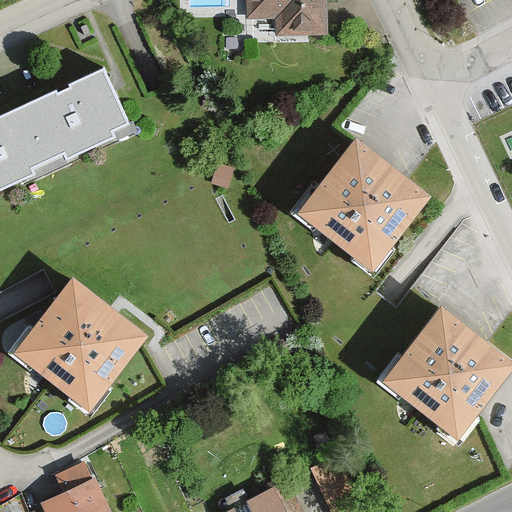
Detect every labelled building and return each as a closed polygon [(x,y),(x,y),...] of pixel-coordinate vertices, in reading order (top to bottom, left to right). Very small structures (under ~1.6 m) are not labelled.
[(326,0),(246,0),(247,19),(275,18),(276,36),(327,35),(326,0)] [(101,62),(0,107),(0,173),(126,117),(101,62)] [(401,197),(345,152),(299,209),(355,253),(401,197)] [(125,334),(65,289),(20,348),(81,393),(125,334)] [(500,362),(440,316),(391,378),(452,425),(500,362)] [(369,511),(342,452),(315,464),(336,511),(369,511)] [(112,511),(96,475),(40,499),(45,511),(112,511)] [(220,511),(305,511),(285,475),(220,511)]
